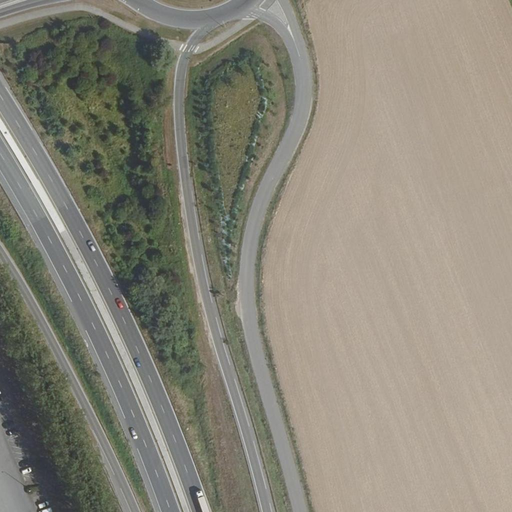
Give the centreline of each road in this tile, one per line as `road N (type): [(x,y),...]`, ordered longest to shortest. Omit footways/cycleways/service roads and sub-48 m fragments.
road 1 (primary): [(269,511),(186,189),(181,67),(209,18)]
road 2 (unclassified): [(294,43),(303,68),(300,111),(259,205),(247,283),(256,356),(299,511)]
road 3 (primary): [(201,511),(143,358),(0,97)]
road 4 (primary): [(0,164),(53,249),(169,511)]
road 5 (primary): [(0,256),(134,511)]
